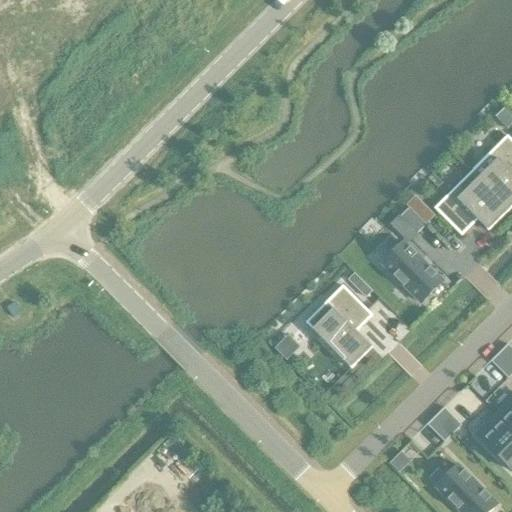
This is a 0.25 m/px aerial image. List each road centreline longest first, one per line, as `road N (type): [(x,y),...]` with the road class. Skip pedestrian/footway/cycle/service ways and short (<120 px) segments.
road 1 (residential): [(323,496),(57,233)]
road 2 (unclassified): [(290,0),(57,233)]
road 3 (residential): [(323,496),(511,308)]
